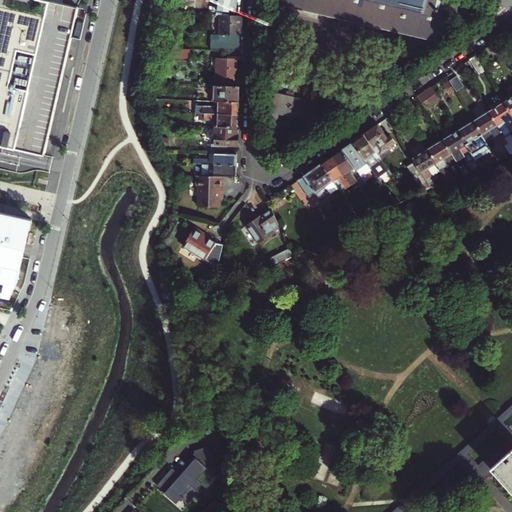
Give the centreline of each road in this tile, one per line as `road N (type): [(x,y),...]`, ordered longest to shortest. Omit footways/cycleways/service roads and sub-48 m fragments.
road 1 (residential): [(511,9),(282,176),(251,165),(256,0)]
road 2 (residential): [(107,0),(44,276),(26,323)]
